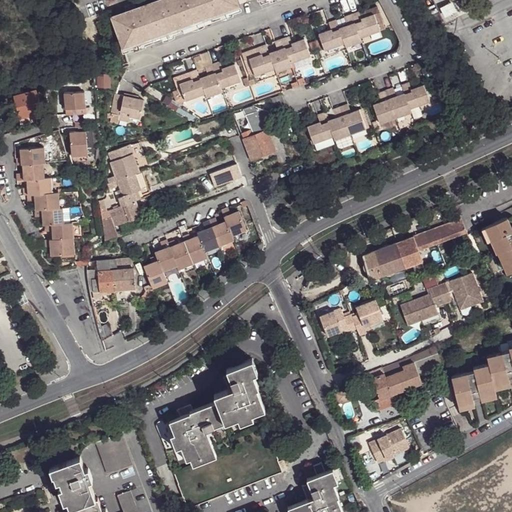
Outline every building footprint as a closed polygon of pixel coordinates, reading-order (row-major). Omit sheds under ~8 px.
[(161,0),(154,2),(139,8),(140,11),(149,38),(179,28),(170,1),(164,3),(162,0),(161,0)] [(171,0),(170,1),(179,28),(209,17),(202,0),(171,0)] [(202,0),(209,17),(239,8),(236,0),(202,0)] [(119,49),(121,55),(240,12),(239,8),(209,17),(179,28),(149,38),(119,49)] [(376,8),(359,14),(361,20),(366,19),(374,16),(379,14),(376,8)] [(124,13),(108,19),(119,49),(149,38),(140,11),(134,13),(133,10),(124,13)] [(351,17),(359,40),(380,33),(374,16),(366,19),(364,22),(362,23),(361,20),(359,14),(351,17)] [(379,14),(374,16),(380,33),(385,31),(379,14)] [(338,30),(343,46),(344,49),(360,44),(359,40),(351,17),(344,19),(347,27),(338,30)] [(338,30),(335,22),(328,24),(331,31),(331,34),(329,35),(326,33),(318,36),(324,52),(343,46),(338,30)] [(291,46),(289,38),(281,41),(290,65),(293,63),(303,60),(309,57),(304,41),(296,44),(295,47),(292,48),(291,46)] [(268,55),(273,70),(275,74),(291,68),(290,65),(281,41),(273,43),(277,53),(268,55)] [(268,55),(265,46),(258,49),(261,56),(262,58),(259,59),(257,57),(248,60),(254,77),(273,70),(268,55)] [(303,60),(293,63),(295,71),(306,67),(303,60)] [(212,65),(220,89),(241,82),(235,66),(226,69),(225,72),(223,73),(222,70),(219,62),(212,65)] [(199,79),(204,95),(206,99),(222,93),(220,89),(212,65),(205,68),(208,77),(199,79)] [(199,79),(196,71),(189,73),(191,81),(192,83),(190,84),(187,83),(179,85),(180,90),(185,102),(204,95),(199,79)] [(303,80),(296,82),(298,88),(305,86),(303,80)] [(400,88),(402,97),(408,112),(428,105),(423,89),(414,91),(413,94),(411,95),(410,92),(408,85),(400,88)] [(180,90),(172,93),(176,102),(182,106),(183,102),(185,102),(180,90)] [(41,110),(36,91),(14,96),(19,116),(41,110)] [(384,93),(394,120),(409,115),(408,112),(402,97),(395,99),(392,91),(384,93)] [(67,116),(74,115),(73,115),(73,109),(87,108),(86,92),(65,94),(67,116)] [(394,120),(384,93),(377,95),(380,104),(372,107),(378,125),(394,120)] [(123,98),(116,97),(112,116),(120,118),(123,98)] [(120,118),(119,123),(129,124),(130,119),(140,121),(144,102),(123,98),(120,118)] [(349,114),(346,106),(339,108),(348,135),(364,130),(357,111),(349,114)] [(276,153),(269,134),(267,134),(266,130),(267,114),(252,107),(242,111),(250,133),(242,135),(252,161),(276,153)] [(326,122),(331,137),(333,141),(348,135),(339,108),(332,111),(335,119),(326,122)] [(313,125),(306,127),(311,144),(331,137),(326,122),(323,113),(316,116),(318,123),(319,126),(316,127),(313,125)] [(70,132),(72,156),(88,155),(86,127),(79,127),(79,132),(70,132)] [(132,154),(141,151),(138,143),(110,154),(113,162),(132,154)] [(22,165),(42,163),(44,163),(43,147),(20,148),(20,157),(16,157),(16,165),(22,165)] [(139,173),(132,154),(113,162),(109,163),(115,178),(116,181),(134,175),(139,173)] [(26,179),(44,178),(42,163),(22,165),(23,172),(16,173),(17,180),(26,179)] [(120,191),(122,197),(133,193),(137,191),(140,190),(134,175),(116,181),(118,187),(120,191)] [(30,194),(51,192),(50,178),(44,178),(26,179),(27,187),(23,187),(24,195),(30,194)] [(116,181),(108,184),(110,191),(116,188),(118,187),(116,181)] [(35,209),(58,208),(57,192),(51,192),(30,194),(30,201),(34,201),(35,209)] [(136,201),(133,193),(122,197),(119,198),(117,198),(119,201),(121,208),(134,202),(136,201)] [(98,202),(101,215),(107,212),(104,201),(98,202)] [(141,217),(134,202),(121,208),(117,210),(125,225),(141,217)] [(223,220),(229,235),(244,229),(237,210),(229,213),(226,207),(219,209),(223,220)] [(43,224),(62,223),(61,208),(58,208),(35,209),(34,210),(35,217),(41,216),(42,224),(43,224)] [(113,212),(109,213),(117,229),(125,225),(117,210),(113,212)] [(207,219),(217,245),(231,239),(229,235),(223,220),(216,223),(213,217),(207,219)] [(511,232),(506,218),(480,229),(486,242),(490,240),(496,254),(497,253),(506,273),(511,270),(511,232)] [(196,234),(202,250),(217,245),(207,219),(201,222),(203,229),(195,232),(196,234)] [(461,219),(412,237),(416,247),(465,229),(461,219)] [(51,238),(72,237),(71,222),(68,222),(62,223),(43,224),(44,231),(50,231),(51,238)] [(111,224),(102,225),(104,237),(112,236),(111,224)] [(182,240),(191,263),(205,257),(202,250),(196,234),(188,237),(187,234),(181,236),(182,240)] [(50,255),(73,253),(72,237),(51,238),(44,239),(44,247),(49,246),(50,255)] [(379,276),(420,261),(416,247),(412,237),(373,251),(377,263),(375,264),(379,276)] [(154,255),(160,271),(175,265),(166,242),(165,239),(159,241),(161,248),(153,251),(154,255)] [(166,242),(175,265),(176,268),(191,263),(182,240),(174,243),(172,239),(166,242)] [(377,263),(373,251),(362,255),(369,279),(379,276),(375,264),(377,263)] [(142,265),(150,287),(152,286),(165,282),(164,278),(160,271),(154,255),(148,257),(150,262),(142,265)] [(97,261),(96,261),(97,271),(90,272),(92,292),(115,290),(135,288),(132,258),(130,258),(97,261)] [(175,265),(160,271),(164,278),(178,273),(176,268),(175,265)] [(471,276),(448,284),(449,286),(451,293),(457,313),(460,312),(471,308),(481,305),(471,276)] [(444,288),(443,285),(436,288),(442,306),(450,304),(447,294),(444,288)] [(142,296),(143,300),(156,295),(152,286),(150,287),(146,288),(145,293),(142,296)] [(436,288),(429,290),(431,296),(435,308),(442,306),(436,288)] [(115,290),(92,292),(93,299),(101,299),(101,296),(115,294),(115,290)] [(428,296),(397,307),(403,327),(435,316),(433,309),(428,296)] [(349,316),(353,329),(354,333),(362,330),(360,326),(366,323),(379,319),(372,300),(352,306),(355,314),(349,316)] [(337,308),(315,316),(322,335),(332,332),(343,328),(344,332),(353,329),(349,316),(348,314),(340,317),(337,308)] [(471,308),(460,312),(461,315),(466,317),(473,315),(471,308)] [(98,331),(101,338),(110,334),(106,324),(101,327),(100,324),(97,326),(98,331)] [(449,378),(457,406),(472,402),(471,399),(493,393),(493,390),(491,385),(507,381),(507,378),(511,376),(511,346),(506,348),(507,351),(484,357),(486,364),(471,368),(472,372),(449,378)] [(250,361),(254,372),(258,370),(254,359),(250,361)] [(194,464),(218,455),(208,432),(226,424),(225,421),(239,415),(240,418),(254,413),(265,409),(257,388),(260,386),(254,372),(250,361),(227,369),(230,375),(234,387),(230,389),(215,395),(217,401),(194,410),(190,411),(190,413),(181,416),(169,421),(174,434),(180,448),(182,447),(186,446),(191,459),(194,464)] [(383,377),(390,394),(420,382),(412,361),(400,366),(402,370),(383,377)] [(389,394),(390,394),(383,377),(380,370),(369,375),(377,398),(372,400),(376,410),(392,404),(389,394)] [(234,387),(230,375),(225,377),(230,389),(234,387)] [(491,385),(493,390),(509,386),(507,381),(491,385)] [(349,387),(343,389),(346,395),(352,393),(349,387)] [(390,394),(389,394),(392,404),(399,402),(390,394)] [(190,411),(194,410),(192,404),(179,410),(181,416),(190,413),(190,411)] [(254,413),(240,418),(242,422),(255,416),(254,413)] [(225,421),(226,424),(240,418),(239,415),(225,421)] [(400,428),(368,443),(377,463),(385,459),(392,455),(409,447),(400,428)] [(107,470),(132,460),(122,433),(97,443),(107,470)] [(180,448),(174,434),(172,435),(178,449),(180,448)] [(189,508),(282,471),(267,434),(218,455),(194,464),(175,472),(184,496),(185,500),(189,508)] [(186,446),(182,447),(188,461),(191,459),(186,446)] [(62,486),(91,475),(89,468),(85,469),(81,457),(50,468),(53,476),(54,475),(58,474),(60,480),(62,486)] [(132,460),(107,470),(108,473),(133,464),(132,460)] [(312,475),(321,472),(318,464),(309,467),(312,475)] [(328,470),(333,483),(337,482),(332,468),(328,470)] [(289,511),(342,511),(337,497),(339,497),(333,483),(328,470),(321,472),(312,475),(306,478),(309,484),(303,487),(307,500),(288,507),(289,511)] [(91,475),(62,486),(63,487),(68,501),(71,507),(96,498),(90,480),(93,479),(91,475)] [(68,501),(63,487),(59,489),(64,503),(68,501)] [(124,511),(139,511),(131,491),(118,496),(124,511)] [(96,498),(71,507),(72,511),(107,511),(107,509),(103,510),(99,498),(96,498)]
